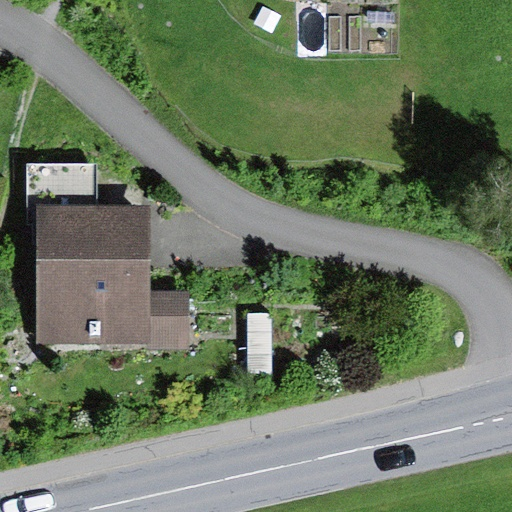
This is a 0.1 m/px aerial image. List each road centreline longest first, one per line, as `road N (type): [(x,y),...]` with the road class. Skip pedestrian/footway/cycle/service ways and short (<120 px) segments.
road 1 (residential): [(511,315),(489,282),(462,267),(237,212),(197,187),(79,76),(0,27)]
road 2 (primary): [(511,418),(85,511)]
